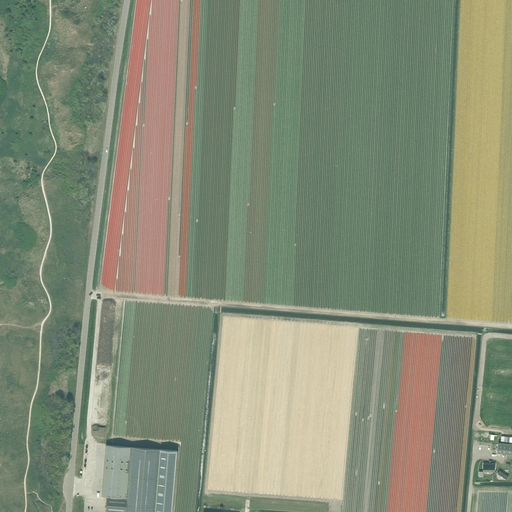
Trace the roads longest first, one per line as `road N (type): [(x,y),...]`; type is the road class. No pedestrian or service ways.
road 1 (tertiary): [(70,511),(87,293),(128,0)]
road 2 (track): [(511,327),(87,293)]
